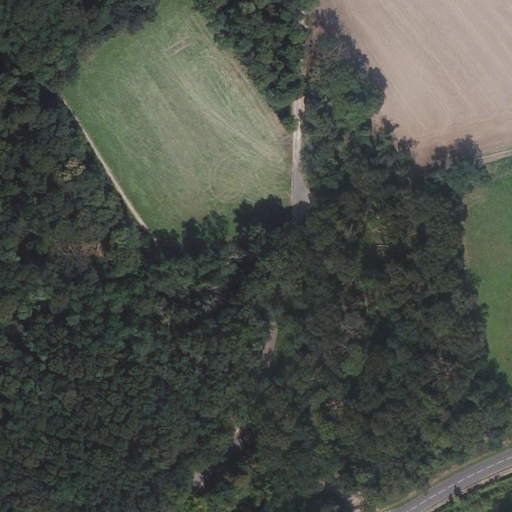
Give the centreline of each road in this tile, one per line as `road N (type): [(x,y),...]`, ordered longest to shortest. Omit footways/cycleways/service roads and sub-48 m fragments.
road 1 (track): [(201,475),(239,439),(272,365),(294,221)]
road 2 (track): [(0,17),(158,242)]
road 3 (track): [(511,157),(294,221)]
road 4 (track): [(294,221),(303,0)]
road 5 (track): [(294,221),(189,250),(158,242)]
